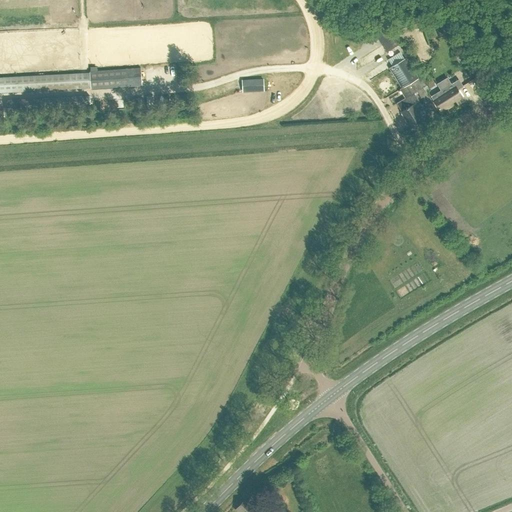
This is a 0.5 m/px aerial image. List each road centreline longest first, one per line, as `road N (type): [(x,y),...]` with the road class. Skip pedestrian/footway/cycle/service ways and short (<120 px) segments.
road 1 (unclassified): [(330,395),(308,359),(355,241),(411,169),(511,99)]
road 2 (tertiary): [(330,395),(511,281)]
road 3 (tertiary): [(205,511),(330,395)]
road 4 (unclassified): [(403,511),(330,395)]
